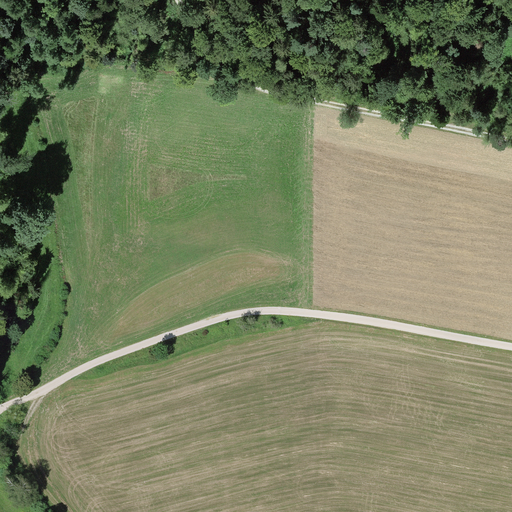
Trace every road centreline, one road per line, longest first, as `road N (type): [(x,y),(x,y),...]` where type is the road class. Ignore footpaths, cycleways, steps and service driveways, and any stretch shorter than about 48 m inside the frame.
road 1 (track): [(0,410),(104,358),(260,309),(511,345)]
road 2 (track): [(511,140),(264,88),(216,53),(178,0)]
